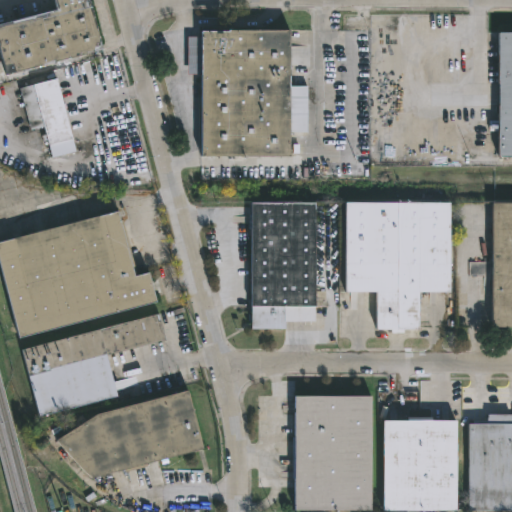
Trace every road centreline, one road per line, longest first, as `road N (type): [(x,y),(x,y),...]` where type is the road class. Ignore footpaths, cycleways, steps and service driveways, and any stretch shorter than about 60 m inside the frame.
road 1 (residential): [(239,511),(225,369),(125,0)]
road 2 (residential): [(225,369),(511,363)]
road 3 (residential): [(319,0),(511,1)]
road 4 (residential): [(126,1),(248,0)]
